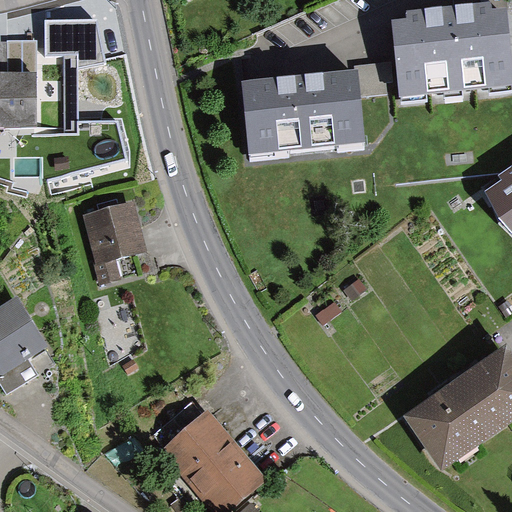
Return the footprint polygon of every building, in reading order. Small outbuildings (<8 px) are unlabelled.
[(498,19),(385,29),(391,96),(504,86),(498,19)] [(2,51),(0,50),(0,143),(26,144),(27,86),(2,86),(2,51)] [(350,85),(236,92),(240,151),(353,143),(350,85)] [(511,183),(481,205),(511,249),(511,183)] [(125,216),(81,227),(93,275),(137,265),(125,216)] [(16,306),(0,316),(0,378),(44,350),(16,306)] [(511,364),(507,357),(405,425),(441,479),(511,431),(511,364)] [(199,427),(158,462),(200,511),(235,511),(257,494),(199,427)]
